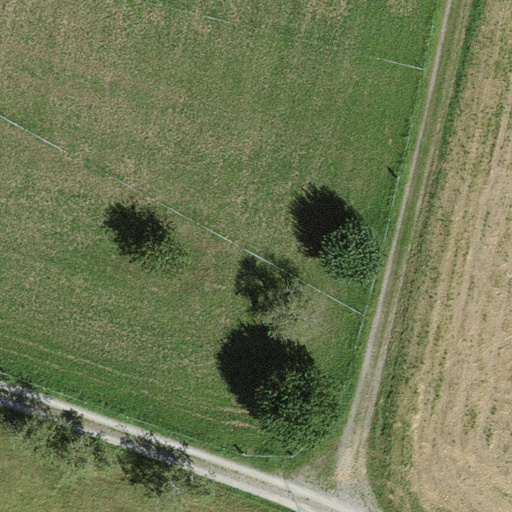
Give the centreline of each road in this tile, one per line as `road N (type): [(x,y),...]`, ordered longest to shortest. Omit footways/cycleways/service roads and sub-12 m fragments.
road 1 (track): [(451,0),(341,511)]
road 2 (residential): [(333,511),(0,396)]
